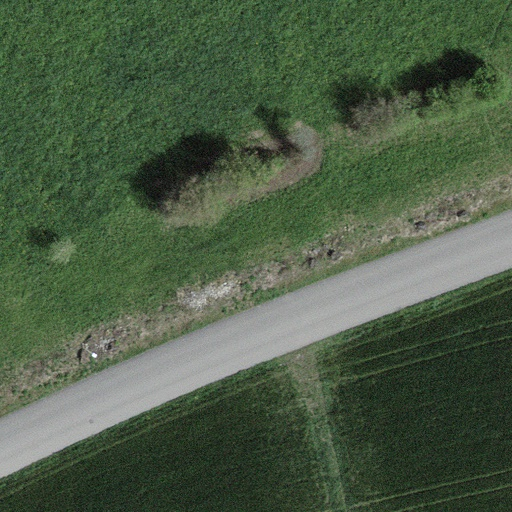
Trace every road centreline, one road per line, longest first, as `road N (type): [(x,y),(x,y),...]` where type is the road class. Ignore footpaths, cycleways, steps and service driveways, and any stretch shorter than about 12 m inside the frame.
road 1 (unclassified): [(511,236),(299,318),(0,449)]
road 2 (track): [(341,511),(299,318)]
